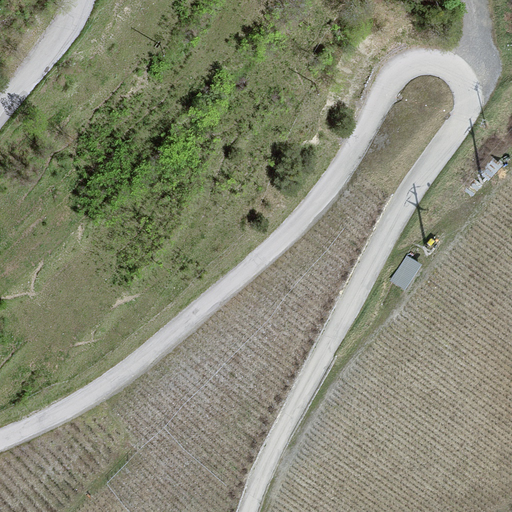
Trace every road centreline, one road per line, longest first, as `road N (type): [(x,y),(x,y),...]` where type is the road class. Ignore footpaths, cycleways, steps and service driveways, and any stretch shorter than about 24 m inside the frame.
road 1 (unclassified): [(0,438),(135,360),(315,204),(393,75),(415,65),(444,70),(457,86),(459,108),(257,467),(245,511)]
road 2 (unclassified): [(75,0),(0,101)]
